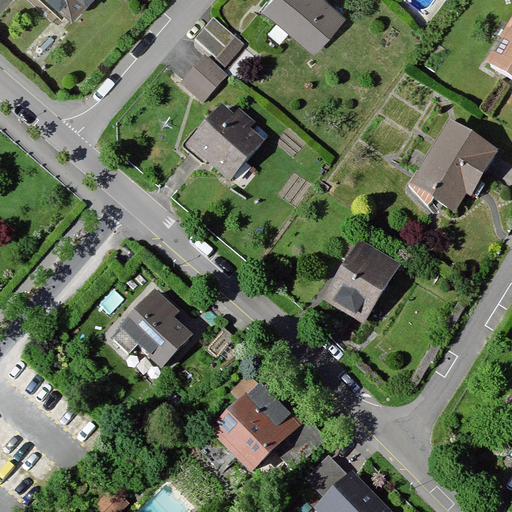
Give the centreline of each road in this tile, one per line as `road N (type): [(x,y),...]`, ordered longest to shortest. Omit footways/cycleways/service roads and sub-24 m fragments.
road 1 (residential): [(400,453),(135,198)]
road 2 (residential): [(400,453),(511,272)]
road 3 (residential): [(0,353),(135,198)]
road 4 (residential): [(207,0),(75,143)]
